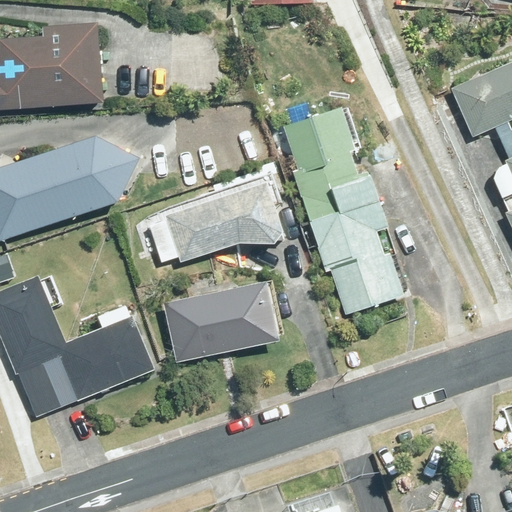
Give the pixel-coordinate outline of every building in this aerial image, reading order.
[(0,36),(0,106),(108,98),(101,17),(46,22),(47,32),(0,36)] [(511,59),(453,86),(475,135),(497,125),(511,155),(511,154),(511,122),(511,119),(511,118),(511,59)] [(301,167),(298,168),(313,217),(382,195),(374,170),(361,173),(354,152),(359,150),(345,104),(287,122),(301,167)] [(101,131),(0,165),(0,232),(2,237),(122,196),(144,152),(101,131)] [(171,217),(153,223),(166,260),(182,254),(184,260),(244,238),(280,240),(287,225),(269,176),(169,212),(171,217)] [(382,195),(313,217),(328,267),(333,266),(345,310),(406,292),(392,248),(387,249),(379,225),(390,222),(382,195)] [(41,270),(0,287),(0,328),(18,372),(21,371),(38,414),(158,366),(137,312),(134,313),(129,301),(101,312),(106,325),(69,340),(41,270)] [(270,275),(165,298),(179,359),(284,335),(270,275)] [(346,511),(343,500),(308,511),(346,511)]
